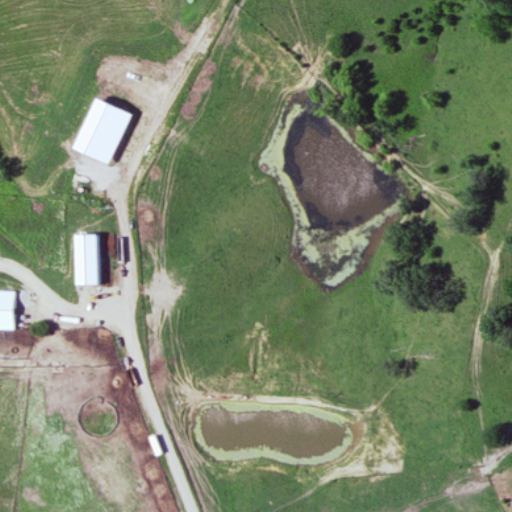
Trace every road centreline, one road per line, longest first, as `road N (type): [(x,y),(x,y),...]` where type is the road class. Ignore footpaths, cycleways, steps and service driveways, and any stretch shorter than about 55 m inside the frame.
road 1 (residential): [(193,511),(138,345),(134,229),(140,185),(161,136),(239,0)]
road 2 (residential): [(0,268),(57,315),(137,320)]
